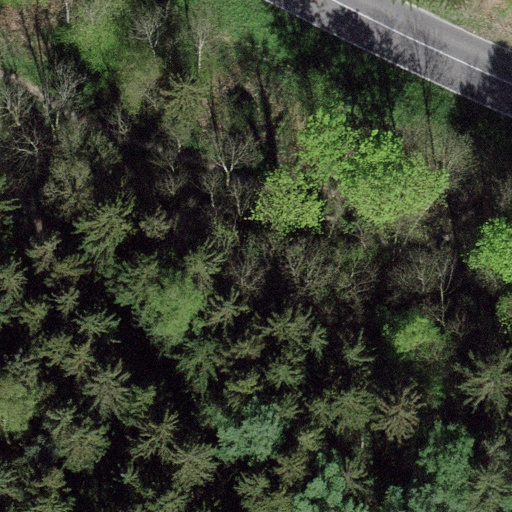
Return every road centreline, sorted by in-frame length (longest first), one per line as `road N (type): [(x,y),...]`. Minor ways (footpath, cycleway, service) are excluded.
road 1 (track): [(0,180),(229,511)]
road 2 (secondary): [(336,0),(511,75)]
